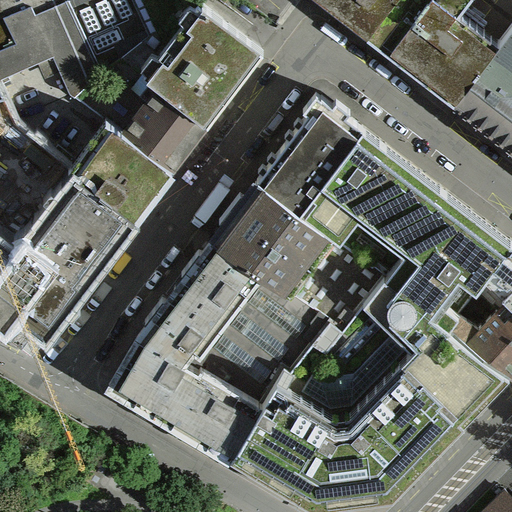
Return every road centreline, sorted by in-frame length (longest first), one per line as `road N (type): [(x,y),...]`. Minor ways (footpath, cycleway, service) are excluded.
road 1 (unclassified): [(511,198),(308,40),(60,385)]
road 2 (unclassified): [(60,385),(267,511)]
